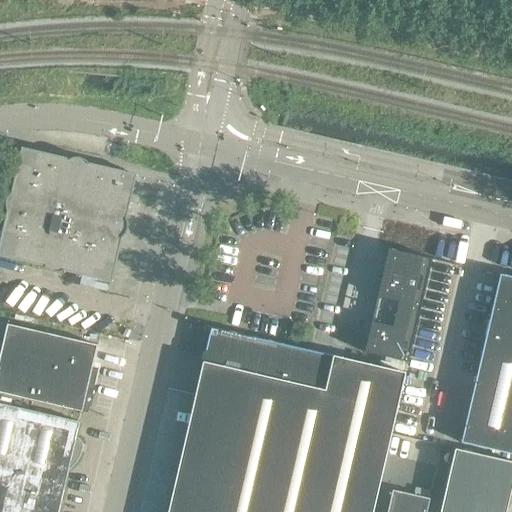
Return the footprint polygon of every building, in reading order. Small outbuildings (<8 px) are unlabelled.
[(35,151),(21,148),(20,149),(16,169),(15,169),(15,171),(14,176),(12,182),(13,182),(12,183),(11,185),(12,185),(10,194),(8,201),(4,218),(3,220),(4,220),(3,225),(2,225),(2,227),(1,232),(0,234),(1,234),(0,237),(0,256),(10,259),(12,260),(12,259),(17,260),(17,261),(19,261),(22,262),(26,263),(26,262),(31,264),(33,265),(33,264),(38,265),(38,266),(68,273),(69,272),(73,273),(73,274),(75,274),(76,274),(81,275),(80,275),(83,276),(83,275),(88,276),(87,277),(90,277),(95,278),(95,279),(97,279),(110,282),(111,282),(111,281),(114,268),(115,268),(115,266),(116,261),(117,259),(116,259),(117,254),(118,254),(118,252),(118,251),(119,247),(120,245),(120,244),(121,240),(123,231),(124,225),(126,216),(127,211),(127,212),(128,209),(129,204),(129,205),(130,202),(129,202),(130,197),(131,198),(131,195),(132,190),(132,191),(136,174),(119,170),(114,169),(112,168),(112,169),(107,168),(107,167),(105,167),(101,166),(98,165),(93,164),(82,161),(81,162),(75,160),(63,157),(58,156),(56,155),(56,156),(51,155),(51,154),(49,154),(44,153),(42,152),(42,153),(37,151),(35,151)] [(407,362),(431,259),(388,249),(387,250),(389,251),(388,256),(386,255),(386,257),(387,257),(385,269),(383,269),(383,270),(384,271),(382,282),(380,282),(380,284),(381,284),(378,296),(377,295),(377,297),(378,297),(375,309),(374,308),(373,310),(375,310),(372,322),(371,322),(370,323),(372,324),(369,335),(368,335),(367,337),(369,337),(366,349),(365,348),(364,352),(407,362)] [(511,277),(500,275),(499,279),(461,442),(511,454),(511,277)] [(0,392),(81,411),(92,362),(96,345),(0,322),(0,392)] [(372,511),(405,373),(397,371),(397,370),(397,371),(370,365),(370,364),(369,365),(342,358),(341,357),(341,358),(211,328),(205,350),(205,352),(204,351),(203,353),(201,360),(202,362),(204,363),(197,394),(195,394),(195,396),(196,396),(189,427),(188,426),(187,429),(189,429),(182,459),(180,459),(179,462),(181,463),(174,492),(173,492),(172,494),(174,494),(169,511),(372,511)] [(0,511),(57,511),(79,422),(0,403),(0,511)] [(453,455),(445,453),(444,453),(443,453),(442,454),(441,455),(441,456),(440,457),(440,458),(441,459),(441,460),(442,461),(443,461),(443,462),(451,464),(450,469),(451,469),(447,487),(446,487),(439,511),(505,511),(511,484),(511,462),(454,449),(453,455)] [(426,511),(429,499),(392,490),(392,492),(393,492),(390,506),(388,506),(387,511),(426,511)]
